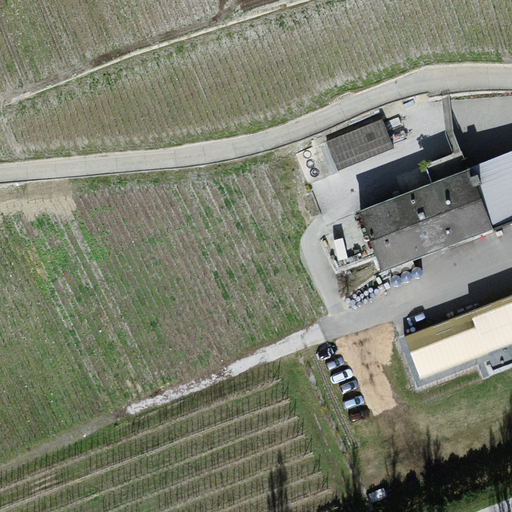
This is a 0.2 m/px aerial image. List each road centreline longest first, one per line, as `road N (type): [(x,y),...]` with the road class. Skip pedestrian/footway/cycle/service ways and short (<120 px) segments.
road 1 (track): [(511,277),(127,416),(0,475)]
road 2 (unclassified): [(0,176),(202,159),(296,138),(386,97),(454,83),(511,85)]
